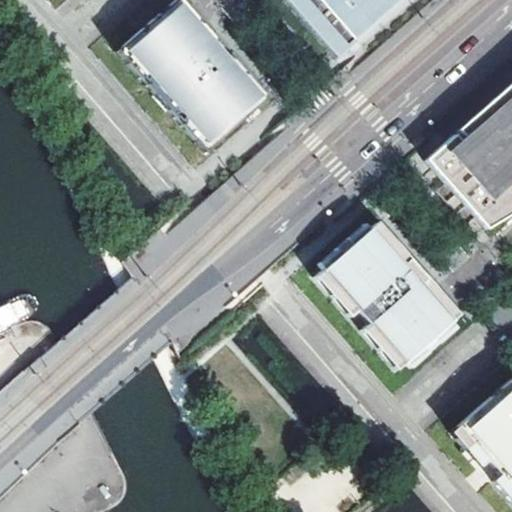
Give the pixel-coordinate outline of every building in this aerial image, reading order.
[(265,101),(177,0),(174,0),(118,48),(129,61),(123,66),(151,98),(156,93),(169,108),(163,112),(190,144),(196,139),(206,151),(241,121),(252,111),(265,101)] [(402,0),(282,0),(282,1),(280,2),(332,62),(402,0)] [(129,61),(118,48),(112,53),(123,66),(129,61)] [(511,87),(426,165),(486,233),(511,216),(511,195),(511,196),(511,195),(511,87)] [(169,108),(156,93),(151,98),(163,112),(169,108)] [(258,117),(252,111),(241,121),(247,127),(258,117)] [(196,139),(190,144),(201,156),(206,151),(196,139)] [(316,270),(308,277),(390,370),(398,362),(444,322),(452,314),(411,267),(370,222),(362,229),(316,270)] [(316,270),(362,229),(357,224),(311,264),(316,270)] [(449,327),(444,322),(398,362),(403,368),(449,327)] [(511,381),(507,377),(446,431),(461,449),(467,443),(482,459),(494,474),(488,479),(510,504),(511,502),(511,381)] [(482,459),(467,443),(461,449),(476,465),(482,459)]
